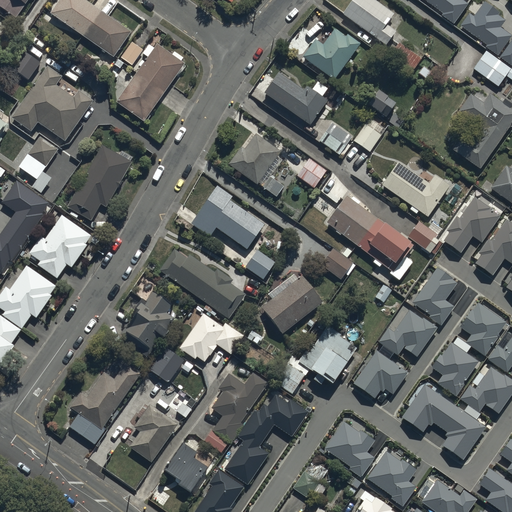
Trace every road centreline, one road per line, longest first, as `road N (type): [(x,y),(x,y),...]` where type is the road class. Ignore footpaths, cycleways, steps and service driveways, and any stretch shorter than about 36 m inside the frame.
road 1 (residential): [(242,54),(128,248),(0,432)]
road 2 (residential): [(511,416),(463,473),(342,401),(260,511)]
road 3 (unknown): [(480,281),(385,421)]
road 4 (tertiary): [(0,432),(113,511)]
